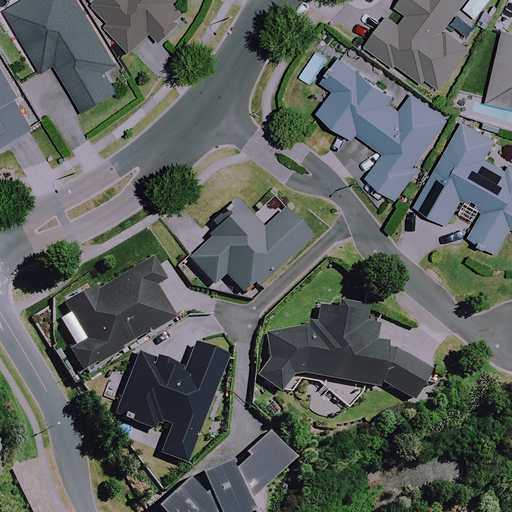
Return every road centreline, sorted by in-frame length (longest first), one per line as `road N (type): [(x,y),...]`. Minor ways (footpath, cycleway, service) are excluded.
road 1 (tertiary): [(0,239),(38,230),(130,178),(209,103)]
road 2 (tertiary): [(0,311),(49,392),(89,511)]
road 3 (residential): [(511,345),(439,302),(352,211)]
road 4 (residential): [(352,211),(209,103)]
road 5 (residential): [(352,211),(238,321)]
road 6 (tertiary): [(209,103),(277,0)]
